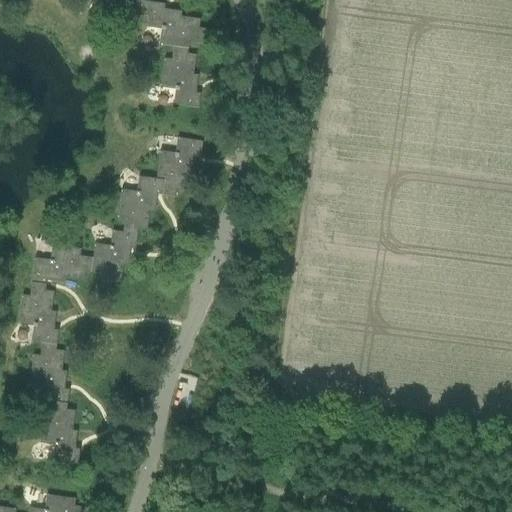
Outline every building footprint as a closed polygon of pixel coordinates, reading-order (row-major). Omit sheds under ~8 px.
[(135,16),(147,18),(150,3),(144,2),(144,0),(91,0),(92,1),(107,3),(105,19),(134,23),(135,16)] [(150,3),(147,18),(146,28),(161,30),(159,46),(173,48),(188,50),(189,43),(203,45),(205,30),(199,29),(200,20),(180,18),(181,12),(164,10),(164,5),(150,3)] [(187,55),(188,50),(173,48),(171,61),(164,60),(160,88),(175,91),(173,106),(198,110),(200,95),(195,94),(198,77),(193,76),(196,56),(187,55)] [(160,152),(156,180),(164,182),(162,196),(176,198),(177,192),(185,193),(188,174),(193,175),(196,157),(201,158),(203,143),(177,139),(175,155),(160,152)] [(125,221),(123,234),(137,236),(138,231),(147,232),(150,212),(155,213),(157,196),(162,196),(164,182),(156,180),(139,178),(137,193),(122,191),(117,220),(125,221)] [(135,250),(137,236),(123,234),(112,232),(110,247),(95,245),(93,259),(91,274),(98,275),(96,289),(111,291),(112,285),(120,286),(123,267),(128,267),(131,250),(135,250)] [(86,273),(91,274),(93,259),(80,257),(81,250),(52,246),(50,261),(35,259),(31,285),(46,287),(47,282),(64,284),(65,279),(84,282),(86,273)] [(31,343),(42,344),(57,346),(59,331),(54,331),(56,313),(51,313),(54,293),(45,292),(46,287),(31,285),(30,297),(23,296),(18,325),(34,327),(31,343)] [(42,402),(53,404),(67,406),(69,391),(65,390),(67,373),(62,372),(65,352),(56,351),(57,346),(42,344),(40,357),(33,356),(29,385),(44,387),(42,402)] [(67,411),(67,406),(53,404),(51,416),(44,415),(40,444),(55,446),(53,461),(78,465),(80,450),(75,450),(78,432),(72,431),(75,412),(67,411)] [(28,511),(87,511),(88,509),(75,507),(76,500),(47,496),(44,511),(29,509),(28,511)]
